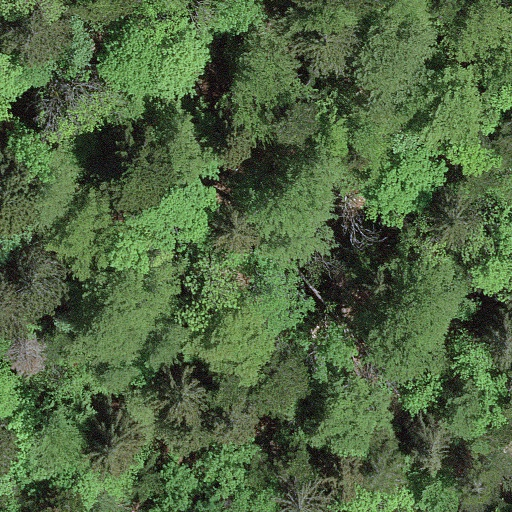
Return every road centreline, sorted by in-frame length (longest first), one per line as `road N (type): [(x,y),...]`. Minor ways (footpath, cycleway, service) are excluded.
road 1 (track): [(212,0),(0,193)]
road 2 (track): [(511,433),(408,511)]
